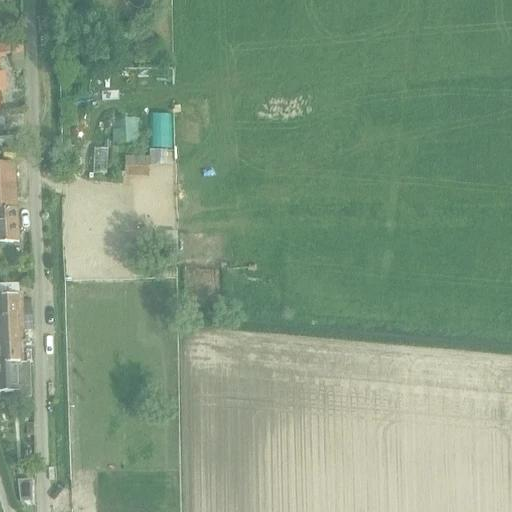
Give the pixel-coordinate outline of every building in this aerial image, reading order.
[(145,27),(134,37),(145,49),(156,40),(145,27)] [(9,46),(0,46),(0,54),(10,54),(9,46)] [(24,47),(11,47),(12,55),(24,55),(24,53),(24,47)] [(24,55),(12,55),(12,64),(13,71),(24,70),(24,55)] [(148,158),(124,157),(123,176),(147,177),(148,158)] [(0,243),(19,243),(17,208),(14,165),(0,165),(0,243)] [(175,231),(163,232),(164,250),(176,250),(175,231)] [(0,295),(0,319),(22,318),(31,318),(30,302),(22,302),(21,295),(0,295)] [(0,319),(0,342),(24,341),(23,332),(31,332),(31,318),(22,318),(0,319)] [(0,342),(0,365),(25,364),(33,363),(32,349),(24,349),(24,341),(0,342)] [(29,364),(0,365),(0,393),(13,392),(13,399),(30,398),(29,364)] [(32,481),(17,481),(20,503),(32,503),(32,481)]
